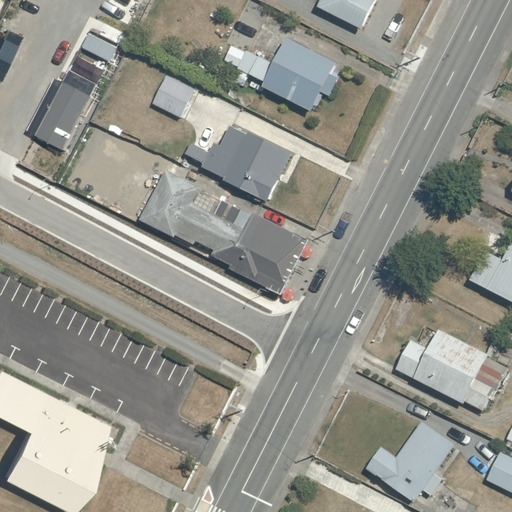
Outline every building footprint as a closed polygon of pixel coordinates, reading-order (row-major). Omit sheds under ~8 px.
[(326,0),(322,9),(365,31),(380,0),(326,0)] [(267,90),(315,114),(325,95),(335,100),(343,82),(337,79),(334,78),(339,67),(291,42),(278,67),(249,52),(262,27),(245,19),(224,60),(240,68),(233,82),(244,88),(250,76),(269,85),(267,90)] [(70,73),(38,138),(64,151),(91,99),(111,61),(84,47),(70,73)] [(197,90),(168,77),(154,105),(184,119),(197,90)] [(222,134),(211,154),(193,145),(188,156),(206,166),(203,170),(270,204),(295,156),(234,125),(228,137),(222,134)] [(108,147),(121,153),(123,154),(126,148),(89,130),(75,159),(110,176),(117,160),(105,154),(108,147)] [(219,217),(227,202),(192,185),(193,183),(157,166),(132,217),(197,247),(199,243),(217,252),(215,258),(233,266),(231,270),(284,296),(310,242),(242,209),(235,225),(219,217)] [(511,247),(503,265),(485,256),(472,282),(511,302),(511,247)] [(510,366),(442,332),(433,351),(413,342),(399,371),(486,415),(510,366)] [(94,413),(0,367),(0,422),(13,429),(0,455),(0,481),(60,510),(90,448),(80,443),(94,413)] [(456,448),(425,425),(398,461),(384,450),(370,470),(416,504),(425,491),(433,497),(444,481),(436,475),(456,448)] [(511,456),(503,452),(488,481),(511,492),(511,456)]
